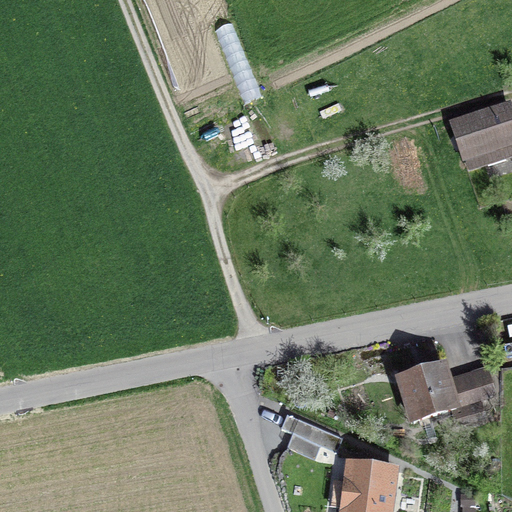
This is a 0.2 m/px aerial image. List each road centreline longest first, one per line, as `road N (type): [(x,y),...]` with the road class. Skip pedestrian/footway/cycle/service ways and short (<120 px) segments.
road 1 (track): [(252,349),(205,190),(125,0)]
road 2 (track): [(205,190),(399,122),(511,93)]
road 3 (tertiary): [(511,298),(226,355)]
road 4 (tertiary): [(226,355),(0,401)]
road 5 (unknown): [(242,411),(275,414),(423,470)]
road 6 (residential): [(226,355),(271,511)]
